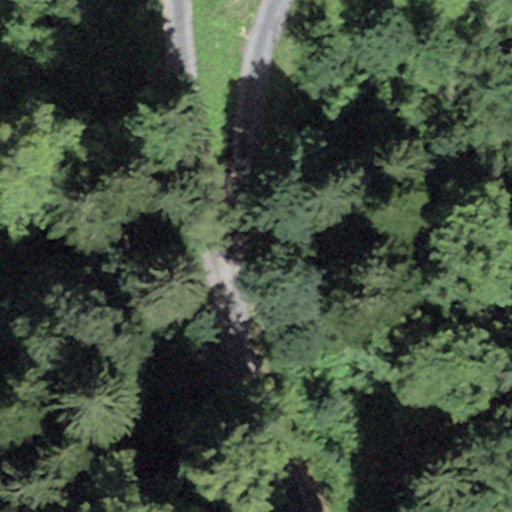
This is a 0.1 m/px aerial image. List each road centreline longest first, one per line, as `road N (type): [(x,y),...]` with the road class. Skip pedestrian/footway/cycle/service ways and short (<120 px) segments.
road 1 (track): [(217,264),(270,0)]
road 2 (track): [(176,0),(181,84),(217,264)]
road 3 (track): [(217,264),(246,424),(279,511)]
